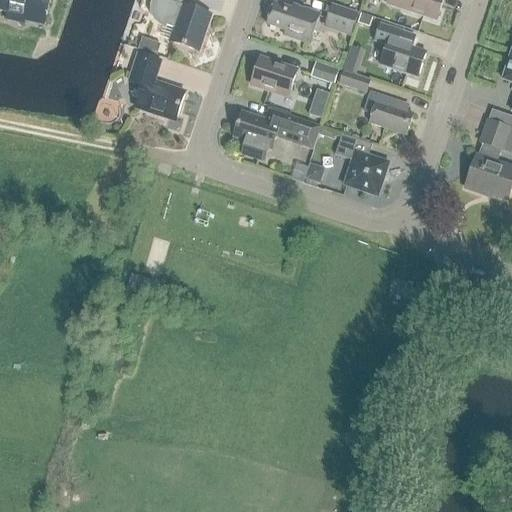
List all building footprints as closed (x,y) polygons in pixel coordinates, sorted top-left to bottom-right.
[(0,0),(0,12),(5,14),(3,20),(23,24),(25,12),(45,17),(49,0),(0,0)] [(166,26),(173,28),(169,43),(197,52),(210,16),(187,8),(189,0),(154,0),(154,2),(151,1),(150,5),(149,14),(154,23),(161,27),(165,29),(166,26)] [(387,0),(385,5),(398,10),(435,22),(442,0),(387,0)] [(282,36),(308,45),(319,15),(293,6),(291,10),(273,4),(266,26),(284,32),(282,36)] [(348,38),(356,15),(330,6),(324,21),(336,25),(334,33),(348,38)] [(379,25),(373,42),(386,47),(379,66),(416,79),(425,53),(411,49),(415,37),(402,33),(379,25)] [(141,40),(138,49),(152,54),(155,44),(141,40)] [(511,49),(501,81),(511,84),(511,112),(511,114),(511,49)] [(134,109),(174,122),(184,93),(153,83),(160,62),(137,55),(128,83),(142,87),(134,109)] [(250,86),(287,98),(296,71),(259,59),(250,86)] [(310,78),(333,86),(338,70),(315,63),(310,78)] [(365,94),(369,82),(342,73),(339,85),(365,94)] [(312,115),(326,119),(334,94),(320,89),(312,115)] [(368,125),(406,137),(413,116),(402,112),(404,106),(369,94),(363,113),(371,116),(368,125)] [(318,128),(290,118),(267,110),(263,121),(241,113),(232,139),(244,143),(240,156),(264,164),(268,151),(270,151),(274,138),(311,151),(318,128)] [(509,130),(487,122),(479,144),(481,145),(496,150),(501,152),(509,130)] [(343,187),(377,198),(388,164),(367,157),(371,146),(341,136),(334,156),(351,162),(343,187)] [(475,157),(464,189),(490,199),(491,196),(506,201),(511,184),(511,169),(491,163),(496,150),(481,145),(477,158),(475,157)] [(111,371),(110,373),(119,376),(126,354),(118,352),(102,347),(96,366),(111,371)]
